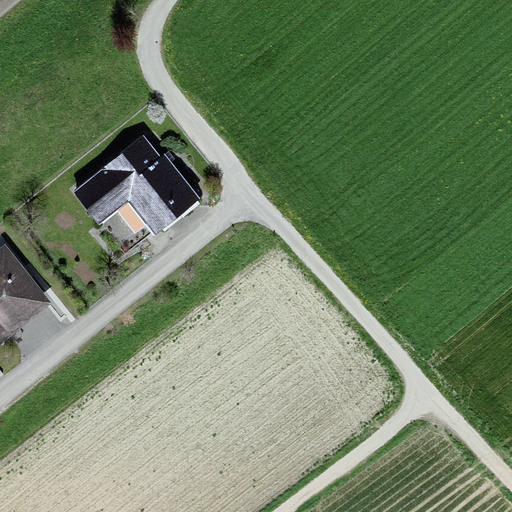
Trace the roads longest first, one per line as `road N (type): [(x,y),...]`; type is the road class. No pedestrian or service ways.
road 1 (residential): [(165,0),(148,26),(149,64),(248,191),(0,388)]
road 2 (track): [(248,191),(429,399),(511,480)]
road 3 (track): [(283,511),(429,399)]
